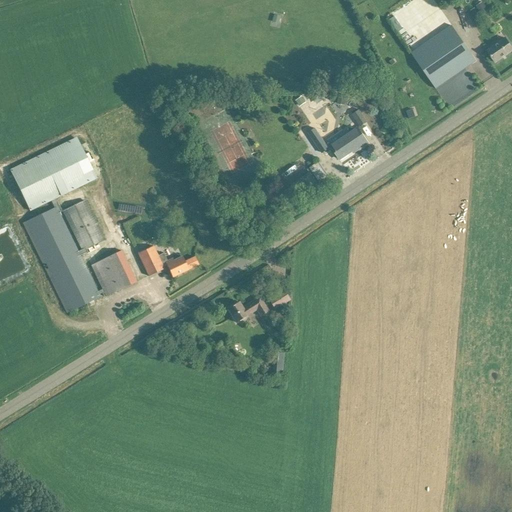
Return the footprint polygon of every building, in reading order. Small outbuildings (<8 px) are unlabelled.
[(281,16),(275,14),(273,22),(279,23),(281,16)] [(412,53),(436,89),(477,61),(452,25),(412,53)] [(511,51),(511,47),(508,42),(506,39),(488,51),(495,63),(511,51)] [(353,116),(360,126),(367,122),(359,111),(353,116)] [(367,143),(362,135),(357,128),(331,146),(330,144),(326,146),(315,129),(308,133),(322,153),(328,149),(330,151),(333,149),(340,160),(353,151),(352,150),(356,147),(358,150),(367,143)] [(51,201),(55,199),(95,179),(75,138),(10,170),(30,211),(51,201)] [(293,184),(301,196),(318,184),(310,172),(293,184)] [(78,252),(59,213),(62,212),(55,199),(51,201),(55,208),(35,217),(26,222),(70,311),(100,297),(99,297),(97,292),(80,255),(87,252),(85,248),(82,249),(78,252)] [(64,211),(82,249),(85,248),(103,239),(85,201),(64,211)] [(153,246),(138,253),(144,267),(149,276),(164,269),(163,267),(166,265),(165,262),(167,261),(163,253),(161,254),(158,256),(153,246)] [(136,282),(132,273),(121,251),(91,265),(103,289),(97,292),(99,297),(100,296),(100,295),(104,292),(106,297),(136,282)] [(167,261),(165,262),(166,265),(172,277),(199,265),(195,257),(184,262),(182,257),(173,261),(171,259),(167,261)] [(282,305),(275,295),(268,299),(275,309),(282,305)] [(227,309),(233,317),(235,322),(255,310),(258,316),(268,310),(259,297),(243,308),(239,302),(227,309)]
